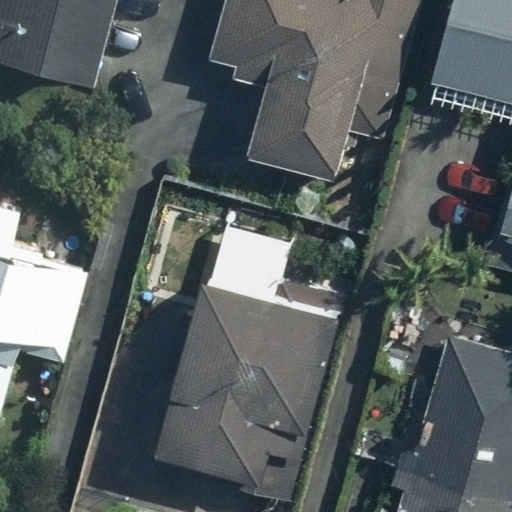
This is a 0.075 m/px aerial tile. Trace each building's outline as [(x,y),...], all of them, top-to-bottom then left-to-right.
[(87,0),(0,0),(0,55),(65,76),(87,0)] [(220,0),(207,49),(234,56),(229,71),(255,78),(236,144),(325,169),(338,122),(376,133),(413,0),(220,0)] [(511,265),(511,0),(443,0),(425,69),(511,91),(511,155),(485,258),(511,265)] [(0,204),(0,359),(7,334),(54,347),(76,268),(0,247),(0,211),(2,205),(0,204)] [(328,310),(192,273),(143,449),(279,486),(328,310)] [(511,511),(511,348),(442,330),(394,511),(511,511)]
